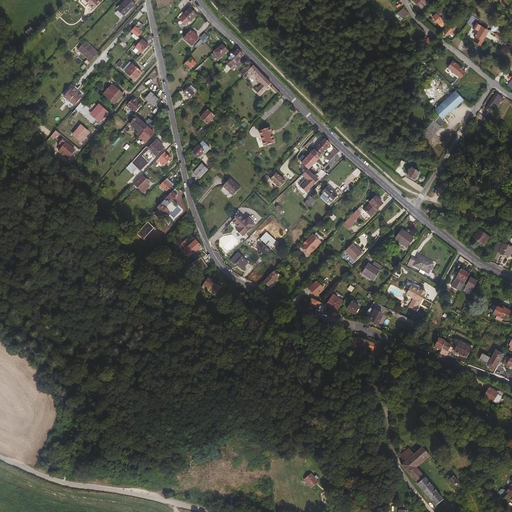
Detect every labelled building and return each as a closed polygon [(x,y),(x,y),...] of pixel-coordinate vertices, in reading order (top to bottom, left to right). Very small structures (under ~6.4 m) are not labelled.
[(98,0),(84,0),(94,10),(101,2),(98,0)] [(115,24),(134,4),(130,0),(124,0),(117,9),(113,14),(113,15),(110,19),(115,24)] [(403,16),(408,11),(403,6),(398,10),(403,16)] [(195,14),(189,8),(187,10),(185,8),(177,17),(178,18),(183,14),(189,20),(195,14)] [(447,23),(440,15),(443,12),(440,9),(433,16),(443,26),(447,23)] [(141,32),(136,27),(140,23),(137,21),(133,25),(134,26),(130,31),(132,33),(136,37),(141,32)] [(481,43),(489,29),(477,22),(474,26),(479,29),(475,35),(478,36),(475,40),(481,43)] [(457,30),(455,28),(457,25),(454,23),(452,25),(450,24),(445,30),(445,29),(441,33),(445,37),(449,32),(452,35),(457,30)] [(127,38),(132,33),(130,31),(129,30),(124,36),(127,38)] [(197,37),(190,30),(183,38),(191,45),(197,37)] [(202,41),(209,34),(206,30),(199,37),(202,41)] [(148,45),(141,39),(140,40),(138,38),(132,45),(141,53),(148,45)] [(97,53),(84,41),(77,49),(90,61),(97,53)] [(227,51),(222,44),(212,52),(214,54),(215,53),(219,58),(220,57),(220,56),(222,54),(223,55),(224,54),(227,51)] [(242,61),(239,58),(242,54),(237,49),(232,53),(234,56),(230,60),(226,64),(227,65),(229,64),(231,67),(232,66),(235,68),(242,61)] [(436,59),(442,52),(439,50),(433,56),(436,59)] [(190,68),(195,62),(190,57),(182,64),(190,73),(192,71),(190,68)] [(124,72),(131,64),(129,62),(122,69),(124,72)] [(133,80),(140,72),(131,64),(124,72),(133,80)] [(270,83),(252,65),(248,69),(262,84),(257,89),(255,87),(253,89),(259,95),(270,83)] [(111,83),(103,93),(113,102),(121,93),(111,83)] [(72,103),(80,94),(78,91),(76,92),(75,90),(75,89),(72,86),(63,96),(66,99),(67,98),(72,103)] [(193,93),(187,87),(182,92),(188,98),(193,93)] [(424,142),(444,120),(442,117),(462,100),(454,90),(433,108),(438,114),(433,119),(417,136),(424,142)] [(147,101),(153,95),(149,92),(144,98),(147,101)] [(497,105),(503,97),(495,92),(493,96),(486,107),(490,110),(494,103),(497,105)] [(73,104),(81,96),(81,94),(80,94),(72,103),(73,104)] [(152,106),(158,100),(153,95),(147,101),(152,106)] [(128,107),(135,100),(132,97),(125,105),(128,107)] [(134,112),(140,105),(135,100),(128,107),(134,112)] [(97,120),(106,110),(99,104),(91,114),(97,120)] [(213,115),(214,114),(211,111),(210,112),(207,109),(200,117),(206,123),(213,115)] [(145,127),(142,125),(144,124),(135,116),(129,123),(129,124),(138,131),(137,132),(139,134),(145,127)] [(79,140),(87,131),(81,125),(72,134),(79,140)] [(273,142),(268,128),(257,131),(256,129),(252,126),(251,127),(250,128),(248,129),(248,131),(247,132),(248,134),(249,136),(251,137),(253,138),(256,138),(259,136),(263,146),(273,142)] [(144,142),(153,132),(146,127),(145,128),(145,127),(139,134),(138,136),(144,142)] [(60,134),(55,130),(47,138),(51,141),(54,137),(56,135),(57,137),(60,134)] [(321,150),(329,143),(323,138),(316,145),(321,150)] [(146,164),(139,157),(145,152),(150,152),(150,157),(151,159),(162,148),(155,140),(153,142),(151,139),(130,162),(139,171),(146,164)] [(73,151),(73,150),(69,146),(64,142),(61,146),(54,154),(63,162),(73,151)] [(205,152),(198,145),(191,151),(197,158),(202,153),(203,153),(205,152)] [(318,154),(321,150),(316,145),(309,153),(315,160),(320,155),(318,154)] [(330,159),(338,151),(332,145),(324,153),(330,159)] [(162,165),(169,158),(163,152),(153,162),(155,164),(159,161),(160,162),(159,163),(162,165)] [(307,168),(315,160),(309,153),(305,157),(305,156),(304,157),(302,155),(299,159),(301,161),(301,162),(307,168)] [(198,177),(207,169),(201,163),(192,172),(198,177)] [(415,177),(420,170),(412,165),(408,173),(415,177)] [(310,184),(316,179),(310,172),(311,171),(309,170),(308,171),(306,169),(301,174),(304,178),(297,185),(303,191),(310,184)] [(272,182),(278,176),(274,172),(268,179),(272,182)] [(145,184),(147,182),(144,179),(145,178),(142,175),(133,184),(139,190),(140,190),(142,192),(148,186),(145,184)] [(284,181),(278,176),(272,182),(277,188),(284,181)] [(170,185),(172,184),(166,177),(159,184),(165,191),(170,185)] [(239,187),(229,177),(222,185),(232,195),(239,187)] [(162,200),(173,188),(170,185),(165,191),(166,192),(160,198),(162,200)] [(330,201),(340,191),(336,188),(332,191),(329,188),(328,189),(325,187),(320,191),(330,201)] [(164,207),(177,194),(177,190),(174,188),(173,188),(162,200),(156,206),(158,208),(153,213),(159,219),(161,217),(163,218),(165,218),(167,217),(167,214),(165,213),(167,211),(164,207)] [(309,207),(314,201),(310,196),(304,202),(309,207)] [(369,216),(381,203),(374,196),(362,209),(369,216)] [(280,213),(283,210),(279,205),(275,208),(280,213)] [(351,221),(361,212),(359,210),(357,212),(355,210),(344,221),(345,222),(346,221),(347,222),(349,219),(351,221)] [(234,222),(240,215),(238,213),(231,220),(234,222)] [(251,226),(251,225),(254,222),(247,216),(245,219),(240,215),(234,222),(238,226),(236,229),(242,235),(245,232),(251,226)] [(137,232),(143,239),(154,228),(148,222),(137,232)] [(404,247),(411,237),(399,228),(392,238),(404,247)] [(491,236),(480,228),(475,235),(483,242),(486,239),(487,240),(491,236)] [(312,246),(318,240),(311,234),(299,246),(308,254),(314,247),(312,246)] [(194,251),(199,246),(194,239),(188,245),(183,239),(179,243),(183,247),(184,246),(185,247),(191,253),(193,254),(195,252),(194,251)] [(363,252),(354,242),(352,243),(361,253),(363,252)] [(509,254),(511,247),(511,245),(503,242),(500,250),(509,254)] [(361,253),(352,243),(344,251),(354,261),(361,253)] [(191,253),(185,247),(182,250),(188,256),(191,253)] [(247,261),(237,252),(229,259),(234,263),(240,268),(247,261)] [(200,262),(208,257),(205,253),(198,258),(200,262)] [(426,272),(431,263),(417,255),(414,261),(409,258),(405,265),(410,267),(412,265),(426,272)] [(202,269),(211,263),(208,260),(199,266),(202,269)] [(369,265),(380,271),(382,267),(371,262),(369,265)] [(371,279),(377,271),(366,263),(360,272),(371,279)] [(461,285),(467,273),(459,268),(452,281),(461,285)] [(280,276),(273,269),(271,271),(277,276),(272,281),(273,283),(280,276)] [(272,281),(277,276),(271,271),(263,280),(268,285),(272,281)] [(470,288),(475,280),(468,276),(464,285),(470,288)] [(219,287),(208,277),(203,283),(211,290),(213,288),(216,291),(219,287)] [(315,295),(322,288),(321,288),(322,287),(319,283),(318,284),(315,281),(308,288),(315,295)] [(458,291),(461,285),(452,281),(449,286),(458,291)] [(421,294),(421,292),(417,290),(416,290),(416,291),(413,290),(406,286),(402,294),(416,303),(421,294)] [(315,308),(320,302),(310,298),(308,305),(315,308)] [(338,305),(329,298),(325,303),(335,309),(338,305)] [(353,313),(358,306),(350,301),(345,308),(353,313)] [(508,310),(501,306),(500,308),(495,306),(491,312),(504,319),(508,310)] [(376,323),(381,314),(373,309),(368,318),(376,323)] [(373,343),(367,341),(367,340),(357,337),(357,338),(352,336),(347,347),(348,347),(348,346),(355,349),(356,345),(370,349),(369,353),(375,354),(375,355),(376,356),(378,347),(372,345),(373,343)] [(439,347),(442,341),(443,340),(436,337),(432,344),(439,348),(439,347)] [(464,357),(470,345),(457,338),(451,350),(464,357)] [(445,350),(448,344),(442,341),(439,347),(445,350)] [(497,363),(500,356),(502,353),(493,349),(488,359),(497,363)] [(509,368),(511,361),(511,358),(505,355),(501,363),(504,365),(509,368)] [(497,393),(487,387),(483,396),(491,401),(497,393)] [(427,454),(420,445),(415,450),(422,458),(427,454)] [(441,498),(414,466),(414,465),(407,457),(412,453),(407,447),(397,455),(402,461),(399,463),(414,480),(413,481),(414,483),(416,482),(434,504),(441,498)] [(414,465),(422,458),(415,450),(412,453),(407,457),(414,465)] [(151,488),(155,471),(157,463),(131,458),(126,483),(151,488)] [(313,481),(315,479),(314,478),(316,476),(315,474),(313,476),(310,472),(303,478),(310,486),(314,482),(313,481)] [(457,481),(452,474),(446,478),(452,485),(457,481)] [(451,496),(446,490),(443,493),(447,499),(451,496)]
